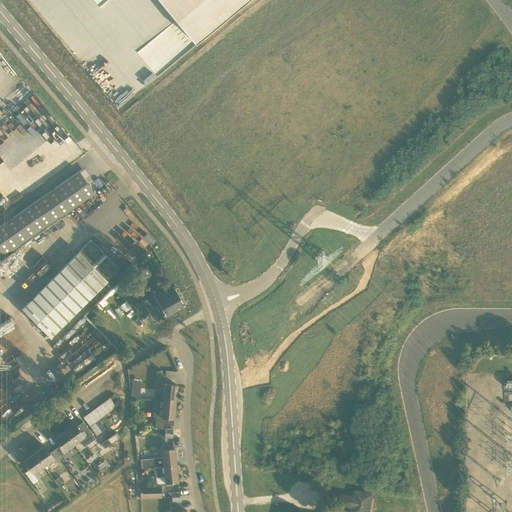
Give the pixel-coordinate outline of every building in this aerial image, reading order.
[(162,0),(198,43),(249,0),(162,0)] [(79,171),(0,226),(0,258),(94,193),(79,171)] [(21,309),(50,338),(119,269),(91,240),(21,309)] [(179,297),(175,289),(164,295),(162,291),(144,301),(148,309),(155,305),(162,317),(183,304),(184,304),(183,303),(184,302),(181,296),(179,297)] [(125,301),(121,305),(125,311),(130,307),(125,301)] [(177,385),(164,384),(162,401),(175,402),(177,385)] [(131,388),(131,396),(139,397),(140,388),(131,388)] [(112,409),(116,406),(110,397),(105,401),(112,409)] [(107,413),(110,411),(112,409),(105,401),(101,404),(107,413)] [(174,418),(175,402),(162,401),(161,416),(156,416),(155,428),(163,428),(164,417),(174,418)] [(103,416),(107,413),(101,404),(96,407),(103,416)] [(98,419),(103,416),(96,407),(92,411),(98,419)] [(93,422),(98,419),(92,411),(87,414),(93,422)] [(89,425),(93,422),(87,414),(83,417),(89,425)] [(96,436),(105,429),(99,420),(90,427),(96,436)] [(74,424),(64,431),(74,444),(79,440),(84,447),(88,444),(93,440),(95,438),(106,430),(105,429),(96,436),(90,427),(88,428),(83,421),(76,426),(74,424)] [(60,458),(65,454),(63,452),(74,444),(64,431),(54,439),(59,446),(54,449),(60,458)] [(111,443),(120,437),(116,432),(107,439),(111,443)] [(104,448),(111,443),(107,439),(101,443),(104,448)] [(50,453),(44,446),(34,454),(43,467),(54,459),(56,461),(60,458),(54,449),(50,453)] [(173,464),(176,463),(174,448),(161,450),(162,457),(140,459),(141,468),(154,467),(170,465),(170,467),(173,467),(173,464)] [(33,474),(43,467),(34,454),(24,461),(33,474)] [(170,465),(154,467),(155,477),(164,476),(165,483),(178,481),(176,463),(173,464),(173,467),(170,467),(170,465)] [(60,476),(54,480),(58,485),(64,481),(60,476)] [(40,492),(44,488),(38,480),(33,484),(40,492)] [(162,498),(161,486),(139,486),(140,499),(162,498)] [(369,506),(371,495),(356,492),(355,498),(344,495),(342,503),(354,505),(352,511),(367,511),(368,509),(370,510),(370,506),(369,506)]
